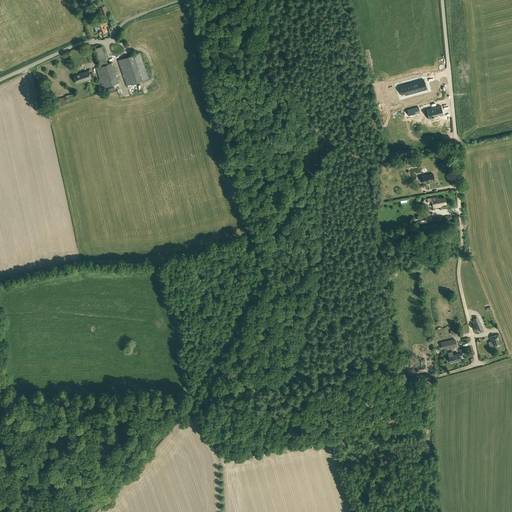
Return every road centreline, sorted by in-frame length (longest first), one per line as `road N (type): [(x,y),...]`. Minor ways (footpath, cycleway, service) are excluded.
road 1 (track): [(316,173),(190,396)]
road 2 (track): [(455,141),(458,277),(474,364)]
road 3 (unclassified): [(147,12),(103,42),(76,44),(0,79)]
road 4 (unclassified): [(442,0),(455,141)]
road 5 (track): [(92,511),(184,404)]
